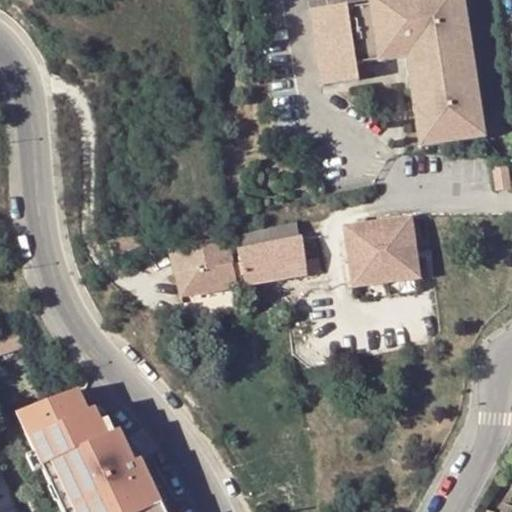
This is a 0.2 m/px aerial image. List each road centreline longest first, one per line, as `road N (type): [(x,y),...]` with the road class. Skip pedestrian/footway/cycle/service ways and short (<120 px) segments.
road 1 (residential): [(0,38),(23,78),(39,221),(67,310),(91,347),(162,419),(211,511)]
road 2 (unknown): [(23,78),(55,84),(78,114),(97,253),(170,314)]
road 3 (residential): [(450,511),(494,419),(495,381),(511,345)]
